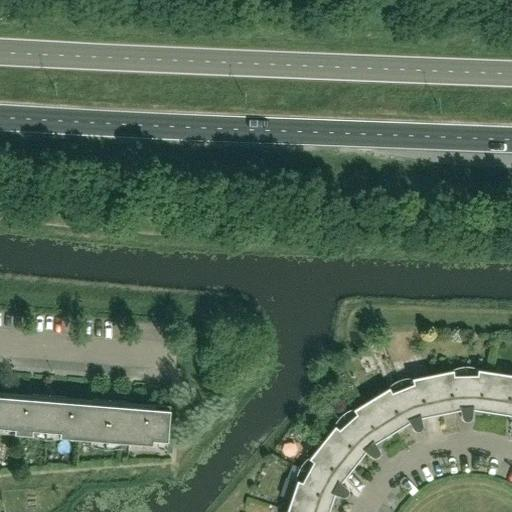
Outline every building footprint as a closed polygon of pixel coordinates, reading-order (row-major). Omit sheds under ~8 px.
[(492,414),(498,374),(477,371),(477,376),(470,376),(454,377),(453,371),(433,376),(441,415),(466,410),(490,413),(492,414)] [(511,376),(498,374),(492,414),(511,416),(511,376)] [(441,415),(433,376),(412,380),(413,385),(392,393),(389,389),(371,400),(392,434),(415,420),(427,418),(441,415)] [(167,443),(170,407),(153,405),(153,410),(125,408),(126,402),(93,399),(92,405),(65,403),(65,397),(33,394),(32,400),(0,397),(0,429),(15,430),(14,435),(32,437),(32,432),(60,434),(59,439),(152,446),(153,441),(167,443)] [(353,469),(370,448),(392,434),(371,400),(353,411),(356,415),(351,420),(339,430),(335,427),(322,444),(353,469)] [(321,511),(329,511),(337,489),(353,469),(322,444),(309,460),(313,463),(302,483),(287,478),(280,498),(290,502),(321,511)] [(321,511),(290,502),(286,511),(321,511)]
